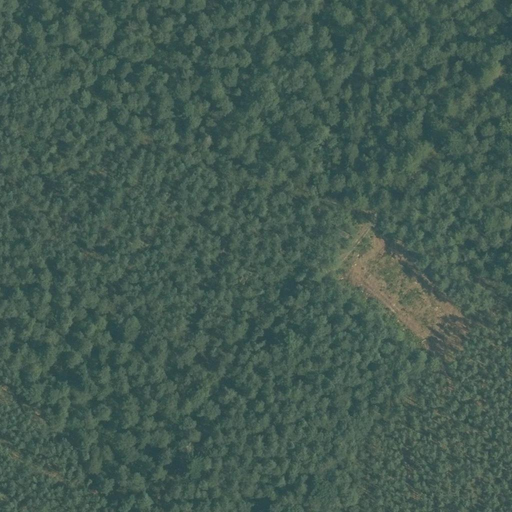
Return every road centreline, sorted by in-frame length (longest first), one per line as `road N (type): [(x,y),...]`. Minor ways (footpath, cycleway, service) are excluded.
road 1 (track): [(511,64),(377,212),(154,511)]
road 2 (track): [(377,212),(152,138),(130,138),(0,297)]
